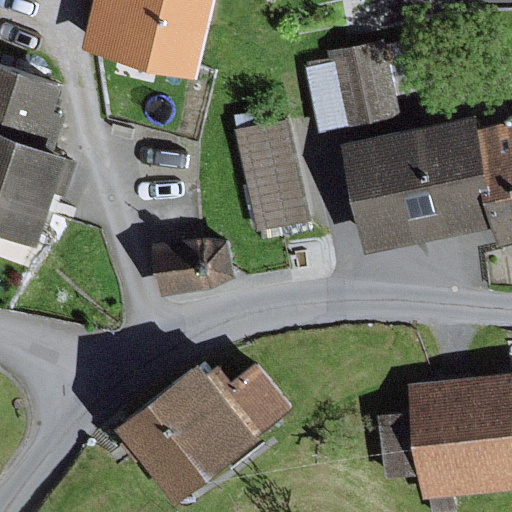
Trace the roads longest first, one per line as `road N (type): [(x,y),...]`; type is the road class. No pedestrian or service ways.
road 1 (tertiary): [(511,310),(312,301),(241,311),(167,330),(96,382)]
road 2 (unclassified): [(96,382),(6,511)]
